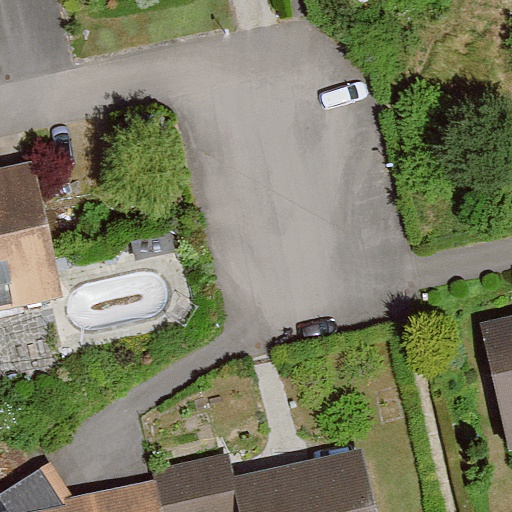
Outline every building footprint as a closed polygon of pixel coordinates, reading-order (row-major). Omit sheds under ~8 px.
[(0,286),(10,284),(14,304),(53,295),(32,198),(0,205),(0,286)] [(511,327),(492,332),(511,414),(511,327)] [(226,468),(155,484),(157,492),(160,511),(164,511),(232,497),(226,468)] [(241,493),(245,511),(368,511),(359,468),(241,493)] [(160,511),(157,492),(66,511),(61,511),(40,475),(0,498),(0,500),(7,511),(160,511)]
